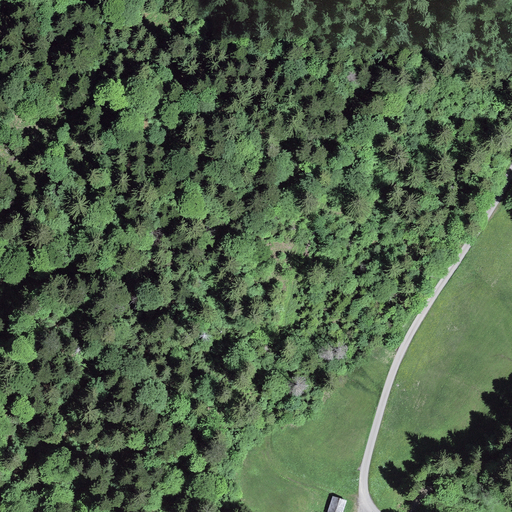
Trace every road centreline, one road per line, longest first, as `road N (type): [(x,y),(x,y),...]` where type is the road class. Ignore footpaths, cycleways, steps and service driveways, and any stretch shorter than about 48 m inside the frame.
road 1 (track): [(365,499),(285,471),(269,436),(299,250),(353,147),(389,0)]
road 2 (unclassified): [(511,170),(400,353),(365,474),(373,511)]
road 3 (track): [(162,0),(59,128)]
